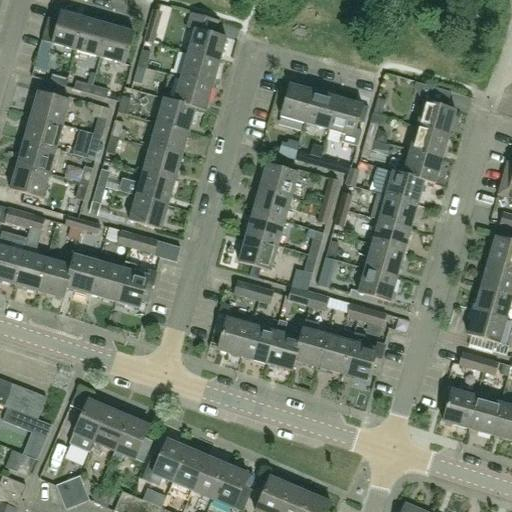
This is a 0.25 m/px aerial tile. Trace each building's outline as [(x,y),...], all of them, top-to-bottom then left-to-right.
[(143,43),(144,43),(153,45),(163,13),(152,10),(143,43)] [(75,51),(84,20),(59,12),(50,44),(75,51)] [(186,54),(218,63),(225,39),(214,35),(218,22),(190,14),(186,29),(193,31),(186,54)] [(99,58),(108,27),(84,20),(75,51),(99,58)] [(108,27),(99,58),(123,65),(132,34),(108,27)] [(137,67),(146,70),(150,53),(141,51),(137,67)] [(218,63),(186,54),(180,79),(212,88),(218,63)] [(146,70),(137,67),(133,83),(141,85),(146,70)] [(66,88),(68,79),(52,75),(50,83),(66,88)] [(194,109),(194,110),(204,113),(212,88),(180,79),(173,102),(173,104),(194,109)] [(76,82),(74,90),(90,95),(92,86),(76,82)] [(92,86),(90,95),(106,99),(108,91),(92,86)] [(287,86),(278,117),(303,124),(312,93),(287,86)] [(30,118),(62,127),(69,102),(37,93),(30,118)] [(328,131),(337,100),(312,93),(303,124),(328,131)] [(130,100),(122,97),(117,113),(126,116),(130,100)] [(377,98),(373,115),(381,117),(386,101),(377,98)] [(156,125),(187,134),(194,110),(194,109),(173,104),(173,102),(163,100),(156,125)] [(337,100),(328,131),(341,135),(338,143),(356,148),(361,130),(355,129),(357,122),(361,107),(337,100)] [(415,128),(448,137),(455,111),(423,102),(415,128)] [(361,107),(357,122),(363,124),(368,109),(361,107)] [(62,127),(30,118),(23,142),(54,151),(62,127)] [(106,121),(98,119),(93,136),(102,138),(106,121)] [(119,141),(121,130),(123,124),(115,121),(110,138),(119,141)] [(370,123),(365,139),(374,142),(379,125),(370,123)] [(187,134),(156,125),(149,149),(180,158),(187,134)] [(409,151),(441,160),(448,137),(415,128),(409,151)] [(102,138),(93,136),(89,151),(97,153),(102,138)] [(114,156),(119,141),(110,138),(106,154),(114,156)] [(386,156),(387,155),(391,156),(394,148),(374,142),(365,139),(361,155),(370,158),(371,152),(386,156)] [(54,151),(23,142),(16,167),(47,176),(54,151)] [(281,147),(279,152),(278,156),(294,160),(297,152),(281,147)] [(180,158),(149,149),(142,174),(173,182),(180,158)] [(423,182),(434,186),(441,160),(409,151),(402,176),(402,177),(423,182)] [(305,154),(303,163),(318,167),(321,159),(305,154)] [(337,163),(321,159),(318,167),(335,172),(337,163)] [(258,191),(290,200),(297,175),(265,166),(258,191)] [(47,176),(16,167),(9,192),(40,201),(47,176)] [(93,170),(84,167),(79,185),(88,187),(93,170)] [(350,169),(346,186),(354,188),(359,171),(350,169)] [(105,189),(107,183),(110,173),(101,170),(97,187),(105,189)] [(511,200),(511,173),(504,171),(497,196),(511,200)] [(121,180),(118,192),(118,193),(135,198),(135,197),(167,206),(173,182),(142,174),(139,185),(121,180)] [(416,206),(423,182),(402,177),(402,176),(392,174),(385,197),(416,206)] [(338,182),(330,180),(321,208),(330,211),(335,194),(338,182)] [(88,187),(79,185),(75,200),(83,202),(88,187)] [(92,202),(101,205),(105,189),(97,187),(92,202)] [(290,200),(258,191),(251,216),(283,224),(290,200)] [(355,215),(358,205),(350,203),(352,196),(343,194),(338,211),(347,213),(355,215)] [(416,206),(385,197),(385,198),(377,196),(370,220),(378,222),(409,231),(416,206)] [(160,231),(167,206),(135,197),(135,198),(128,223),(160,231)] [(92,202),(89,214),(97,216),(98,215),(101,205),(92,202)] [(317,223),(326,226),(330,211),(321,208),(317,223)] [(30,230),(34,216),(8,209),(4,223),(30,230)] [(347,213),(338,211),(334,226),(343,228),(347,213)] [(511,230),(511,215),(502,213),(499,227),(511,230)] [(34,216),(30,230),(41,233),(44,224),(47,225),(48,221),(45,220),(45,219),(34,216)] [(245,239),(276,248),(283,224),(251,216),(245,239)] [(70,228),(81,231),(84,222),(83,222),(67,217),(65,226),(70,227),(70,228)] [(83,221),(83,222),(84,222),(81,231),(98,236),(100,226),(83,221)] [(403,255),(409,231),(378,222),(371,246),(403,255)] [(70,228),(68,238),(78,241),(81,231),(70,228)] [(129,248),(132,235),(122,232),(118,245),(129,248)] [(132,235),(129,248),(128,248),(154,256),(158,242),(132,234),(132,235)] [(488,263),(511,269),(511,237),(506,236),(505,241),(495,238),(488,263)] [(276,248),(245,239),(238,264),(269,273),(276,248)] [(321,242),(313,240),(308,257),(316,260),(321,242)] [(342,259),(343,253),(337,251),(339,244),(330,242),(325,260),(334,262),(335,257),(342,259)] [(35,258),(37,250),(25,246),(23,254),(14,285),(38,292),(47,261),(35,258)] [(364,271),(396,280),(403,255),(371,246),(364,271)] [(0,281),(14,285),(23,254),(0,247),(0,281)] [(99,264),(74,257),(73,257),(70,268),(72,269),(65,289),(66,288),(90,295),(99,264)] [(304,272),(311,274),(312,274),(316,260),(308,257),(304,272)] [(325,260),(318,286),(326,288),(334,262),(325,260)] [(47,261),(38,292),(63,299),(66,288),(65,289),(72,269),(70,268),(47,261)] [(125,263),(122,271),(123,271),(115,302),(138,309),(140,301),(147,303),(155,274),(147,272),(146,278),(134,274),(136,266),(125,263)] [(511,269),(488,263),(481,286),(511,295),(511,269)] [(99,264),(90,295),(115,302),(123,271),(122,271),(99,264)] [(396,280),(364,271),(357,295),(389,304),(396,280)] [(237,282),(237,284),(234,295),(258,302),(261,289),(237,282)] [(511,297),(511,295),(481,286),(474,311),(506,320),(511,297)] [(291,288),(289,296),(287,301),(308,307),(312,294),(291,288)] [(270,305),(273,294),(273,292),(261,289),(258,302),(270,305)] [(325,313),(329,298),(313,294),(312,294),(308,307),(309,307),(309,308),(325,313)] [(358,321),(361,308),(350,305),(346,317),(358,321)] [(361,308),(358,321),(382,328),(386,315),(361,308)] [(506,320),(474,311),(466,336),(498,345),(506,320)] [(242,359),(251,327),(226,320),(217,352),(242,359)] [(274,334),(266,366),(291,373),(294,362),(293,362),(299,341),(298,341),(282,336),(286,324),(278,322),(274,334)] [(318,369),(327,338),(315,335),(317,326),(303,322),(298,341),(299,341),(293,362),(294,362),(318,369)] [(266,366),(274,334),(251,327),(242,359),(266,366)] [(366,383),(368,376),(374,377),(383,348),(375,346),(374,352),(361,348),(364,338),(354,336),(351,345),(342,376),(366,383)] [(327,338),(318,369),(342,376),(351,345),(327,338)] [(439,353),(436,367),(455,371),(458,357),(439,353)] [(458,366),(484,373),(487,360),(462,353),(458,366)] [(487,360),(484,373),(494,376),(498,363),(487,360)] [(0,406),(3,408),(12,385),(0,380),(0,406)] [(15,412),(24,390),(12,385),(3,408),(7,409),(15,412)] [(26,417),(35,394),(24,390),(15,412),(26,417)] [(467,430),(476,399),(451,392),(442,423),(467,430)] [(35,394),(26,417),(37,421),(46,398),(35,394)] [(491,437),(500,406),(476,399),(467,430),(491,437)] [(71,445),(91,454),(95,444),(110,409),(90,400),(71,445)] [(511,409),(500,406),(491,437),(511,443),(511,409)] [(26,417),(15,412),(7,409),(2,422),(32,433),(37,421),(26,417)] [(95,444),(116,453),(131,418),(110,409),(95,444)] [(123,456),(136,461),(151,427),(131,418),(116,453),(113,459),(120,462),(123,456)] [(159,487),(162,478),(174,483),(189,449),(169,440),(161,459),(152,456),(142,480),(159,487)] [(194,491),(209,458),(189,449),(174,483),(170,492),(177,496),(181,486),(194,491)] [(12,451),(5,468),(16,472),(23,456),(23,455),(12,451)] [(209,458),(194,491),(214,500),(228,466),(209,458)] [(235,508),(243,511),(244,511),(253,490),(244,487),(249,475),(228,466),(214,500),(235,509),(235,508)] [(69,481),(69,483),(78,506),(90,501),(80,477),(69,481)] [(257,511),(280,511),(292,486),(272,477),(257,511)] [(69,483),(69,481),(56,486),(66,511),(78,506),(69,483)] [(0,502),(17,509),(22,495),(22,494),(0,485),(0,502)] [(292,486),(280,511),(303,511),(311,494),(292,486)] [(115,511),(139,511),(144,501),(122,492),(114,511),(115,511)] [(328,511),(332,504),(311,494),(303,511),(328,511)] [(162,511),(163,509),(144,501),(139,511),(162,511)]
